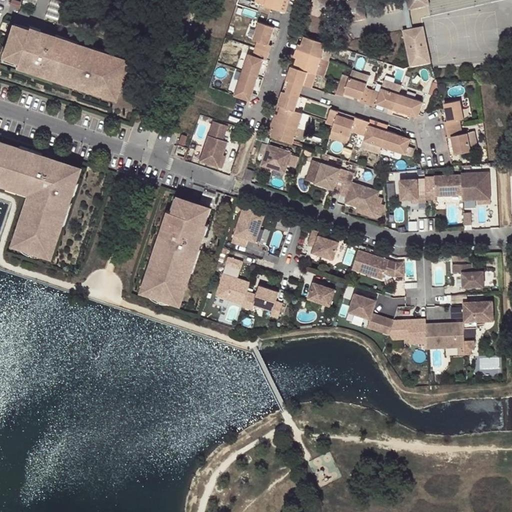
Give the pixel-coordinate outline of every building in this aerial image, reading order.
[(63,2),(56,0),(49,0),(45,16),(57,20),(63,2)] [(261,2),(259,10),(269,13),(271,6),(281,9),(284,0),(265,0),(265,4),(261,2)] [(360,0),(355,0),(347,1),(342,2),(341,5),(333,2),(333,0),(312,0),(308,13),(327,19),(326,22),(341,26),(344,23),(364,19),(360,0)] [(406,0),(409,10),(428,5),(427,0),(406,0)] [(257,40),(255,46),(269,51),(272,43),(270,43),(275,26),(266,23),(259,20),(253,39),(257,40)] [(14,23),(2,60),(114,97),(126,60),(14,23)] [(402,30),(410,66),(432,62),(424,26),(402,30)] [(321,57),(326,42),(304,35),(301,43),(298,42),(296,49),(321,57)] [(328,60),(329,60),(334,44),(326,42),(321,57),(328,60)] [(266,58),(269,51),(255,46),(253,54),(248,52),(243,70),(259,75),(264,58),(266,58)] [(297,57),(294,65),(309,70),(316,72),(321,57),(296,49),(293,56),(297,57)] [(321,57),(316,72),(323,74),(328,60),(321,57)] [(304,84),(309,70),(294,65),(291,64),(286,79),(304,84)] [(353,67),(350,76),(368,82),(370,73),(353,67)] [(251,99),(253,92),(259,75),(243,70),(235,94),(236,94),(251,99)] [(316,72),(309,70),(304,84),(311,87),(316,72)] [(360,100),(369,103),(373,88),(366,86),(368,82),(350,76),(349,80),(345,92),(361,97),(360,100)] [(340,77),(340,80),(336,92),(344,94),(345,92),(349,80),(340,77)] [(383,86),(400,92),(403,84),(385,78),(383,86)] [(284,84),(283,89),(300,95),(302,90),(304,84),(286,79),(284,84)] [(381,91),(373,88),(369,103),(376,105),(377,102),(394,108),(400,92),(383,86),(381,91)] [(295,109),(300,95),(283,89),(278,103),(282,105),(295,109)] [(400,92),(394,108),(410,113),(419,116),(419,113),(424,100),(400,92)] [(298,107),(306,108),(308,96),(300,95),(298,107)] [(446,120),(447,128),(462,125),(461,118),(465,117),(462,99),(444,102),(448,120),(446,120)] [(375,108),(392,113),(394,108),(377,102),(376,105),(375,108)] [(295,109),(282,105),(279,113),(275,112),(274,116),(298,125),(302,111),(295,109)] [(326,122),(334,124),(338,113),(339,110),(331,107),(327,119),(326,122)] [(305,128),(310,113),(302,111),(298,125),(305,128)] [(356,115),(354,118),(338,113),(334,124),(333,129),(350,134),(351,130),(359,132),(363,118),(356,115)] [(298,125),(274,116),(273,120),(298,129),(298,125)] [(387,129),(370,124),(371,120),(363,118),(359,132),(366,135),(365,139),(381,145),(387,129)] [(372,118),(371,120),(370,124),(387,129),(389,124),(372,118)] [(294,139),(298,129),(273,120),(271,127),(273,128),(270,136),(293,143),(294,139)] [(213,121),(200,160),(219,167),(223,155),(227,141),(223,140),(228,126),(213,121)] [(455,153),(471,150),(467,132),(463,133),(462,125),(447,128),(449,135),(450,135),(455,153)] [(305,131),(298,129),(294,139),(302,142),(305,131)] [(348,142),(350,134),(333,129),(331,137),(348,142)] [(381,145),(407,153),(411,137),(404,135),(387,129),(381,145)] [(475,130),(467,132),(471,150),(479,148),(475,130)] [(187,136),(182,134),(179,143),(184,145),(187,136)] [(381,145),(365,139),(363,147),(379,152),(381,145)] [(81,168),(0,141),(0,182),(32,193),(15,243),(52,256),(81,168)] [(285,173),(291,152),(262,143),(259,153),(265,155),(262,165),(285,173)] [(323,163),(314,160),(308,180),(316,183),(323,163)] [(323,163),(316,183),(342,192),(349,171),(323,163)] [(356,174),(349,171),(342,192),(341,194),(348,197),(346,203),(374,212),(381,191),(353,182),(356,174)] [(461,172),(461,174),(462,195),(463,200),(477,199),(491,198),(489,171),(461,172)] [(435,175),(435,176),(426,176),(426,187),(427,199),(434,199),(436,199),(436,198),(436,196),(462,195),(461,174),(435,175)] [(412,199),(419,199),(419,202),(427,202),(427,199),(426,187),(419,188),(418,179),(400,179),(401,199),(412,199)] [(216,194),(204,190),(200,203),(212,207),(216,194)] [(175,196),(144,290),(180,302),(212,208),(175,196)] [(248,240),(256,242),(265,214),(243,207),(232,242),(246,247),(248,240)] [(464,225),(472,225),(471,212),(464,213),(464,225)] [(333,259),(339,242),(319,236),(320,232),(313,229),(308,244),(314,246),(312,252),(333,259)] [(359,250),(353,269),(384,279),(385,273),(395,276),(405,276),(404,262),(397,263),(359,250)] [(244,262),(230,257),(227,264),(241,269),(244,262)] [(484,286),(483,271),(472,271),(471,263),(453,264),(453,272),(462,272),(463,287),(484,286)] [(216,295),(244,304),(248,292),(251,283),(223,274),(216,295)] [(309,298),(330,305),(335,289),(314,282),(309,298)] [(273,310),(271,315),(279,318),(284,304),(277,301),(280,292),(260,286),(257,295),(254,304),(255,304),(273,310)] [(244,304),(243,306),(253,309),(255,304),(254,304),(257,295),(248,292),(244,304)] [(387,318),(373,313),(377,301),(356,294),(350,312),(371,319),(368,327),(383,332),(387,318)] [(464,302),(464,305),(464,321),(478,321),(494,320),(494,300),(464,302)] [(383,332),(390,334),(390,333),(394,320),(387,318),(383,332)] [(427,318),(395,320),(394,320),(390,333),(393,339),(409,338),(409,343),(428,342),(427,323),(427,318)] [(464,322),(427,323),(428,342),(428,348),(466,346),(465,340),(465,328),(464,322)] [(475,340),(465,340),(466,346),(466,349),(472,349),(475,349),(475,340)]
